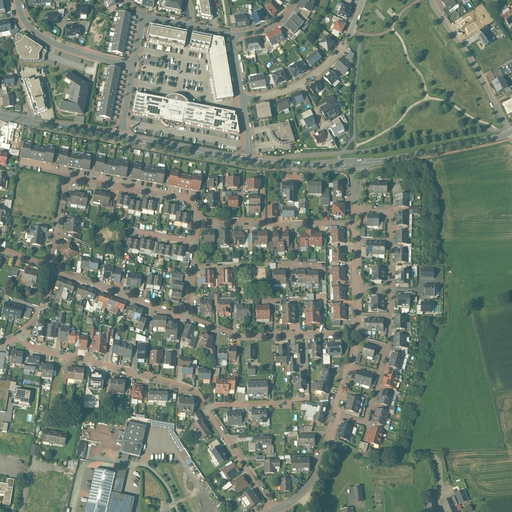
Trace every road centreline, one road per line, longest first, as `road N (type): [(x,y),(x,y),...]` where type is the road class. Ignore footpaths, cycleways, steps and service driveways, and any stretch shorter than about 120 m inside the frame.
road 1 (residential): [(22,334),(45,350),(191,388),(275,510)]
road 2 (residential): [(186,318),(242,337),(351,333)]
road 3 (residential): [(242,99),(273,94),(321,69),(344,43),(363,0)]
road 4 (residential): [(336,413),(367,421),(388,345),(390,289)]
road 5 (residential): [(197,221),(356,223)]
road 6 (tertiary): [(355,164),(510,133)]
road 7 (residential): [(432,0),(510,133)]
road 8 (residential): [(50,268),(186,318)]
road 9 (residential): [(70,182),(183,198),(197,221)]
road 10 (residential): [(133,65),(39,36),(18,0)]
road 11 (tertiary): [(118,139),(248,162)]
road 12 (tertiary): [(0,114),(118,139)]
